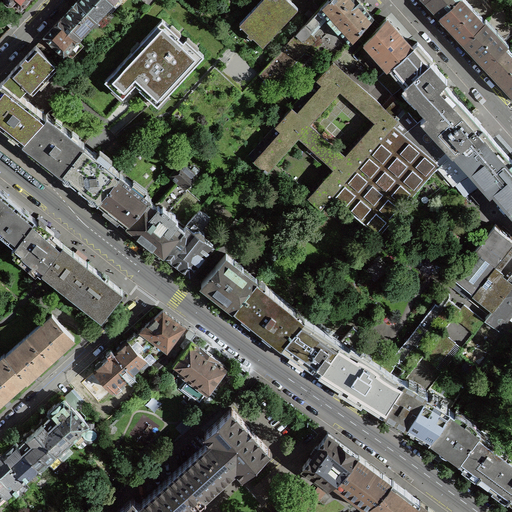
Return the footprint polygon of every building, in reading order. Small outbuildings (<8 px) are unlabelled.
[(260,73),(196,14),(181,0),(156,0),(150,7),(119,40),(118,40),(63,98),(98,125),(99,126),(110,115),(94,100),(113,80),(114,81),(119,76),(116,73),(134,54),(155,74),(137,93),(142,98),(147,92),(172,114),(215,67),(242,93),(259,74),(260,73)] [(112,2),(110,0),(78,0),(77,1),(96,19),(112,2)] [(263,0),(238,25),(262,49),(300,12),(288,0),(263,0)] [(329,0),(260,73),(259,74),(272,86),(313,41),(306,35),(318,22),(318,19),(325,12),(329,17),(328,18),(338,29),(339,29),(350,41),(373,16),(362,3),(363,3),(360,0),(329,0)] [(426,0),(429,3),(440,15),(455,0),(426,0)] [(446,22),(463,40),(481,23),(460,0),(455,0),(440,15),(446,22)] [(96,19),(77,1),(62,17),(81,35),(96,19)] [(0,17),(11,28),(16,21),(5,10),(0,15),(0,17)] [(62,17),(62,18),(45,36),(64,54),(81,35),(62,17)] [(383,59),(382,60),(388,67),(412,46),(387,17),(366,40),(372,47),(371,47),(376,53),(377,52),(383,59)] [(486,19),(481,23),(463,40),(469,46),(485,64),(505,46),(494,34),(497,31),(486,19)] [(44,41),(38,47),(51,60),(57,53),(44,41)] [(447,79),(430,60),(433,58),(418,42),(412,46),(388,67),(377,78),(392,93),(405,83),(428,110),(417,119),(407,107),(332,194),(378,234),(435,169),(438,166),(484,126),(444,81),(447,79)] [(51,60),(38,47),(35,45),(6,77),(2,80),(20,94),(23,91),(27,87),(33,92),(56,67),(55,67),(57,65),(51,60)] [(505,46),(485,64),(494,73),(511,92),(511,52),(505,45),(505,46)] [(266,170),(298,134),(335,167),(309,196),(321,207),(331,195),(406,108),(396,97),(386,108),(380,103),(388,95),(360,67),(351,77),(333,61),(249,155),(266,170)] [(2,80),(0,82),(0,124),(22,142),(46,115),(20,94),(2,80)] [(46,115),(22,142),(61,173),(84,143),(47,113),(46,115)] [(511,158),(484,126),(438,166),(453,183),(473,170),(486,184),(483,186),(488,193),(494,188),(511,208),(511,158)] [(121,171),(120,171),(97,201),(126,223),(149,197),(173,170),(182,160),(154,134),(121,171)] [(61,173),(63,174),(97,201),(120,171),(108,162),(111,157),(100,148),(97,153),(84,143),(61,173)] [(155,203),(149,197),(126,223),(164,253),(186,225),(174,216),(176,215),(169,209),(171,207),(175,206),(186,194),(185,190),(187,188),(185,186),(197,172),(182,160),(173,170),(179,176),(177,179),(155,203)] [(283,171),(280,169),(273,176),(276,179),(283,171)] [(0,188),(0,231),(15,244),(35,218),(12,199),(0,188)] [(200,209),(186,225),(164,253),(178,264),(193,276),(208,259),(204,255),(213,244),(204,237),(205,236),(204,232),(200,228),(209,216),(200,209)] [(40,272),(42,270),(63,242),(46,228),(35,218),(15,244),(12,248),(40,272)] [(495,267),(511,245),(511,238),(510,237),(496,225),(496,224),(448,282),(469,299),(495,267)] [(89,263),(63,242),(42,270),(59,283),(68,290),(89,263)] [(235,260),(226,253),(201,282),(234,308),(254,282),(243,273),(244,272),(233,264),(235,260)] [(101,317),(123,289),(89,263),(68,290),(90,308),(101,317)] [(511,284),(501,275),(503,273),(495,267),(469,299),(489,315),(511,285),(511,284)] [(234,308),(243,315),(281,345),(304,316),(257,278),(254,282),(234,308)] [(511,285),(489,315),(486,317),(499,328),(511,311),(511,285)] [(412,335),(395,362),(404,368),(399,374),(405,378),(423,356),(442,331),(454,316),(461,308),(448,298),(444,304),(441,301),(438,304),(435,302),(412,335)] [(484,320),(464,304),(461,308),(454,316),(474,332),(484,320)] [(134,331),(127,338),(146,358),(150,363),(166,348),(184,325),(173,316),(163,309),(146,325),(136,333),(134,331)] [(52,313),(28,334),(50,359),(58,353),(74,338),(52,313)] [(341,341),(304,316),(281,345),(291,352),(289,354),(296,359),(302,363),(303,361),(319,371),(341,341)] [(384,411),(405,378),(399,374),(377,360),(382,353),(353,327),(353,326),(341,341),(319,371),(341,385),(339,387),(361,401),(362,398),(383,411),(384,411)] [(179,345),(185,348),(191,339),(196,333),(189,328),(186,333),(186,336),(179,345)] [(442,372),(462,347),(442,331),(423,356),(442,372)] [(5,355),(26,379),(26,381),(35,373),(50,359),(28,334),(5,355)] [(138,365),(146,358),(127,338),(124,339),(122,341),(120,342),(120,345),(121,346),(115,351),(133,371),(139,365),(138,365)] [(198,345),(191,339),(185,348),(174,363),(181,369),(180,371),(189,378),(183,386),(200,398),(205,390),(206,391),(226,365),(219,360),(218,359),(203,348),(199,345),(198,345)] [(96,368),(95,370),(81,382),(98,401),(112,388),(116,393),(125,385),(121,381),(133,371),(115,351),(105,360),(103,362),(102,361),(99,361),(95,365),(95,367),(96,368)] [(26,379),(5,355),(4,354),(0,357),(0,402),(5,398),(26,379)] [(155,364),(160,370),(169,362),(164,356),(155,364)] [(405,378),(384,411),(406,425),(424,394),(426,393),(427,391),(405,378)] [(74,407),(83,400),(73,389),(56,404),(48,411),(73,438),(77,444),(84,438),(87,439),(92,440),(94,439),(97,438),(97,437),(99,435),(99,432),(98,429),(96,427),(93,426),(88,425),(88,423),(74,407)] [(445,413),(450,407),(426,393),(424,394),(406,425),(429,438),(446,414),(445,413)] [(242,474),(270,450),(244,422),(232,407),(204,432),(211,438),(138,504),(132,497),(115,511),(186,511),(195,504),(196,505),(201,500),(206,496),(205,495),(236,467),(242,474)] [(439,445),(442,451),(448,453),(458,460),(480,429),(450,407),(445,413),(446,414),(429,438),(439,445)] [(33,427),(56,453),(73,438),(48,411),(48,412),(40,419),(33,426),(33,427)] [(188,417),(177,426),(182,432),(193,422),(188,417)] [(16,440),(15,440),(40,468),(56,453),(33,427),(32,427),(24,434),(17,440),(16,440)] [(511,452),(480,429),(458,460),(480,476),(511,499),(511,452)] [(329,486),(333,481),(358,454),(337,438),(328,432),(318,446),(317,445),(312,452),(313,452),(303,466),(329,486)] [(34,473),(40,468),(15,440),(9,446),(2,453),(24,477),(32,470),(34,473)] [(0,487),(3,491),(6,494),(25,478),(24,477),(2,453),(2,452),(0,454),(0,487)] [(366,459),(358,454),(333,481),(366,505),(369,503),(392,479),(366,459)] [(120,463),(128,472),(133,468),(125,459),(120,463)] [(380,511),(410,511),(420,500),(397,483),(392,479),(369,503),(380,511)] [(410,511),(436,511),(429,507),(420,500),(410,511)]
